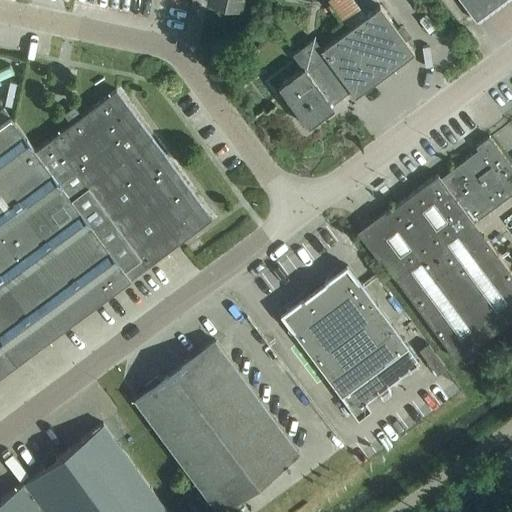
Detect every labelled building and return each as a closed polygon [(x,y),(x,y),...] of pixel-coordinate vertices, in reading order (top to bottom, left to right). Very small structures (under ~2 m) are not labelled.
[(208,0),(208,3),(240,9),(241,0),(208,0)] [(303,68),(278,86),(308,127),(334,107),(331,104),(350,90),(355,97),(414,52),(379,6),(366,16),(353,0),(329,0),(327,2),(348,29),(321,49),(314,39),(293,54),(303,68)] [(459,0),(475,21),(504,0),(459,0)] [(0,374),(212,218),(116,89),(82,115),(77,108),(65,117),(70,123),(35,150),(11,117),(0,124),(0,374)] [(379,256),(456,360),(511,318),(511,273),(474,222),(511,193),(511,166),(489,136),(475,146),(477,149),(440,177),(438,174),(372,223),(391,248),(379,256)] [(353,411),(355,413),(367,405),(365,403),(419,363),(346,265),(280,314),(353,412),(353,411)] [(134,399),(218,511),(233,511),(244,504),(239,496),(299,452),(215,340),(159,381),(156,378),(147,385),(149,388),(134,399)] [(419,350),(437,374),(446,367),(428,343),(419,350)] [(0,499),(0,511),(168,511),(103,423),(0,499)]
